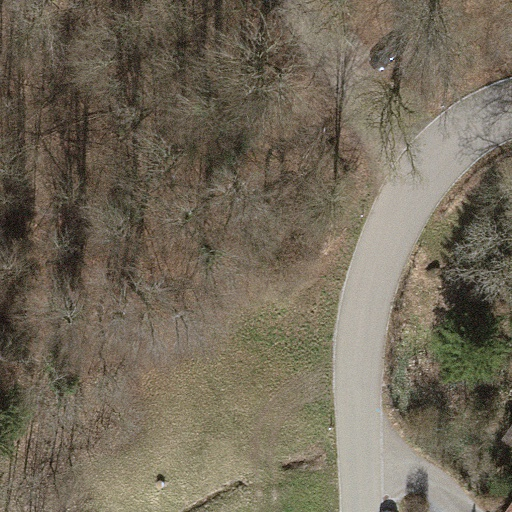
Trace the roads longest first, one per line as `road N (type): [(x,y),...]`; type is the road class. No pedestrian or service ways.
road 1 (unclassified): [(355,459),(368,272),(405,182),(462,131),(511,109)]
road 2 (track): [(405,182),(298,45),(282,0)]
